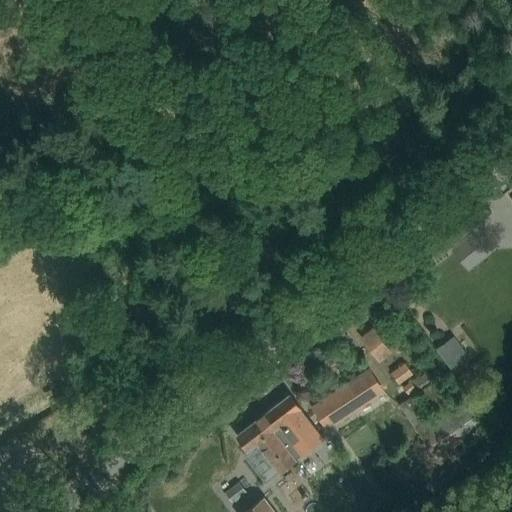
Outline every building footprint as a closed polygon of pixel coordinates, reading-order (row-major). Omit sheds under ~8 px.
[(451,338),(437,348),(451,369),(466,359),(451,338)] [(372,367),(354,379),(308,410),(319,426),(329,420),(335,428),(352,416),(351,415),(387,389),(372,367)] [(399,405),(405,412),(437,460),(484,428),(462,395),(451,403),(439,386),(434,379),(422,387),(427,394),(439,412),(432,416),(420,401),(415,394),(399,405)] [(411,381),(403,387),(409,394),(417,388),(411,381)] [(289,394),(264,414),(275,429),(279,426),(280,427),(282,425),(296,444),(314,429),(289,394)] [(279,426),(275,429),(264,414),(238,435),(249,449),(258,442),(281,471),(296,459),(275,431),(280,427),(279,426)] [(239,481),(225,492),(233,502),(248,491),(239,481)] [(277,511),(265,496),(245,511),(277,511)]
